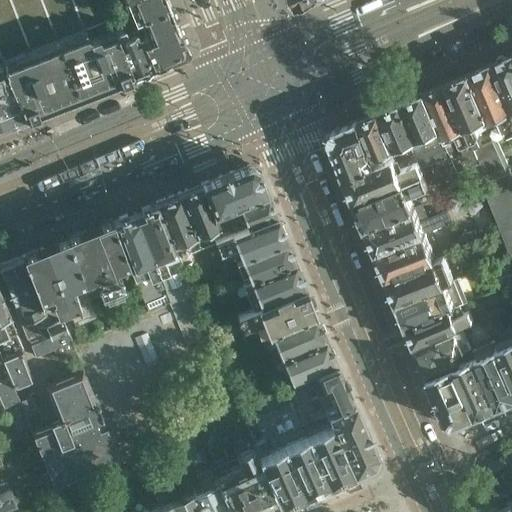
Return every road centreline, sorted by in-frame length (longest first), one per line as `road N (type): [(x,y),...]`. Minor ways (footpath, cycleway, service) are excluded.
road 1 (tertiary): [(257,118),(410,477)]
road 2 (tertiary): [(443,460),(296,102)]
road 3 (secondary): [(0,223),(257,118)]
road 4 (secondary): [(230,71),(0,167)]
road 5 (secondary): [(296,102),(511,5)]
road 6 (secondary): [(404,0),(275,52)]
